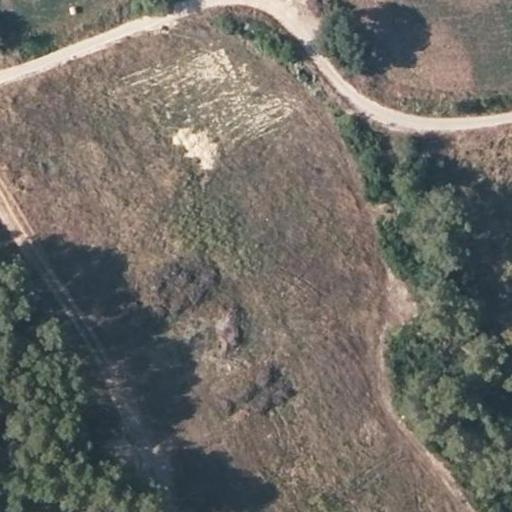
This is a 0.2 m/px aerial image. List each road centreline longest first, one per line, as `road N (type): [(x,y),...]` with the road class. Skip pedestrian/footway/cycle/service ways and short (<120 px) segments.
road 1 (track): [(511,119),(463,127),(388,121),(361,109),(271,6),(238,0)]
road 2 (track): [(219,0),(0,80)]
